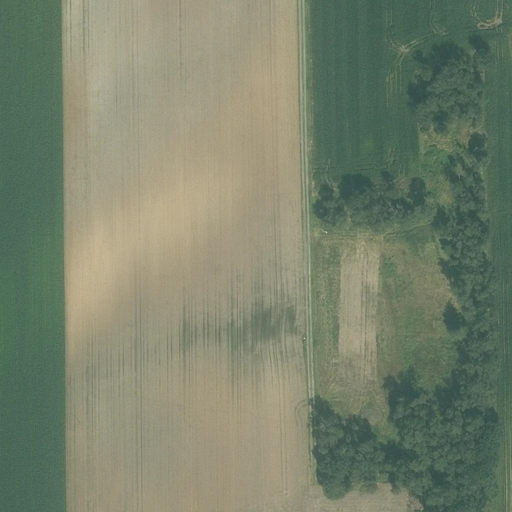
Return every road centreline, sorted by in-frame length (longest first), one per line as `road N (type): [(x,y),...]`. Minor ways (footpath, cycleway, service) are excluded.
road 1 (track): [(304,0),(315,492)]
road 2 (track): [(307,223),(357,237),(449,217),(483,219)]
road 3 (track): [(313,415),(407,462),(423,511)]
